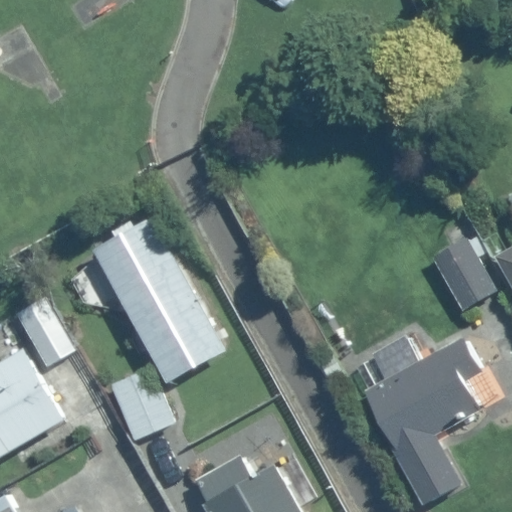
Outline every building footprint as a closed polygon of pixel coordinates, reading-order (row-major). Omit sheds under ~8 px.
[(102,249),(105,255),(172,379),(231,348),(162,218),(102,249)] [(439,258),(441,262),(468,310),(504,289),(475,238),(439,258)] [(511,249),(502,254),(505,261),(511,273),(511,249)] [(24,315),(31,327),(55,367),(84,349),(53,298),(24,315)] [(360,363),(376,396),(427,503),(468,483),(443,431),(485,412),(470,380),(487,372),(471,339),(423,362),(412,339),(360,363)] [(0,460),(62,423),(71,418),(30,349),(0,366),(0,460)] [(119,384),(120,388),(139,437),(179,421),(158,369),(119,384)] [(217,503),(211,507),(213,511),(305,511),(303,508),(322,498),(299,456),(259,478),(246,455),(204,479),(217,503)] [(0,511),(25,511),(15,495),(0,503),(0,511)]
